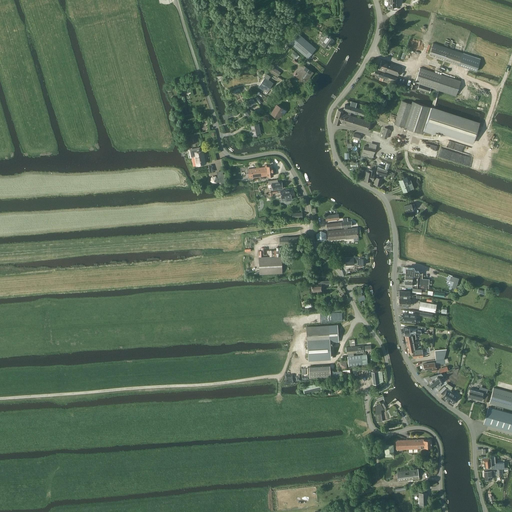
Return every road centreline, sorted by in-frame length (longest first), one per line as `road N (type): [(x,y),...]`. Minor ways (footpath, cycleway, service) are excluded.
road 1 (unclassified): [(444,511),(439,441),(421,428),(370,425),(368,398),(388,386),(384,353),(313,243),(302,189),(283,156),(239,158),(221,148),(175,0)]
road 2 (unclassified): [(483,511),(469,423),(430,392),(402,350),(389,207),(345,171),(330,138),(330,111),(378,34),(374,0)]
road 3 (track): [(357,312),(334,361),(300,363),(299,345),(292,345),(281,375),(0,399)]
road 4 (track): [(255,239),(0,255)]
